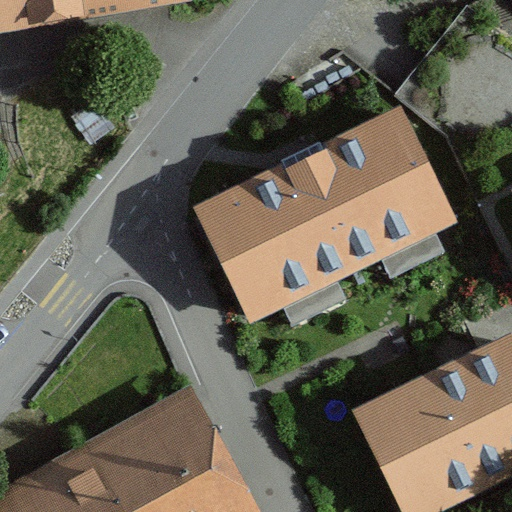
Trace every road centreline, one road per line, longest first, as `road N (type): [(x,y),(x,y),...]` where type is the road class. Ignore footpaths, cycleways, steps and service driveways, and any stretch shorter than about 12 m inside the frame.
road 1 (unclassified): [(127,205),(278,511)]
road 2 (residential): [(127,205),(292,0)]
road 3 (residential): [(0,364),(127,205)]
